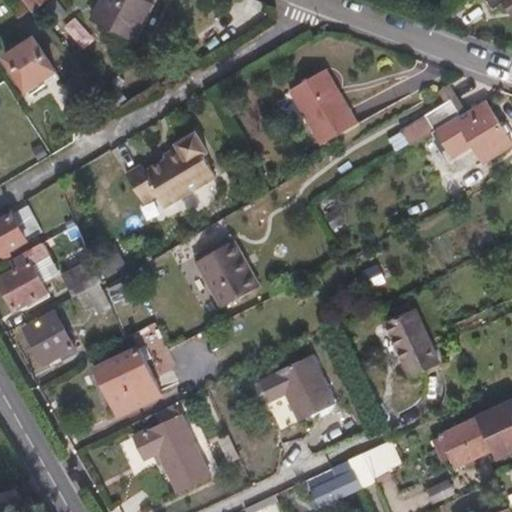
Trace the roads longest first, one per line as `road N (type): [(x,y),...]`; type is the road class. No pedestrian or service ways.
road 1 (residential): [(0,199),(296,18),(310,0)]
road 2 (residential): [(313,0),(511,74)]
road 3 (primary): [(69,511),(0,391)]
